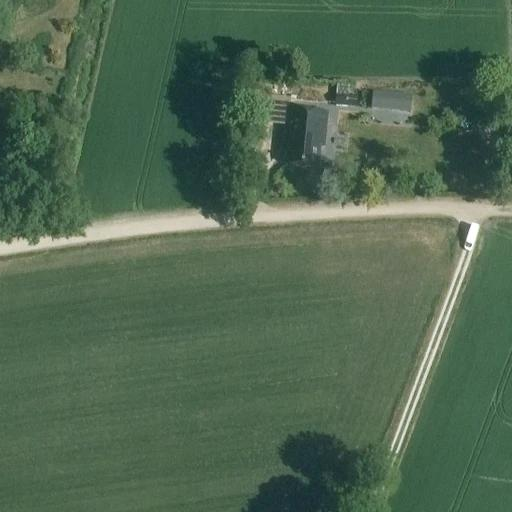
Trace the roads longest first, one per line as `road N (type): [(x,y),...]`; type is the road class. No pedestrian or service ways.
road 1 (track): [(0,247),(258,217),(511,211)]
road 2 (track): [(475,209),(469,245),(369,511)]
